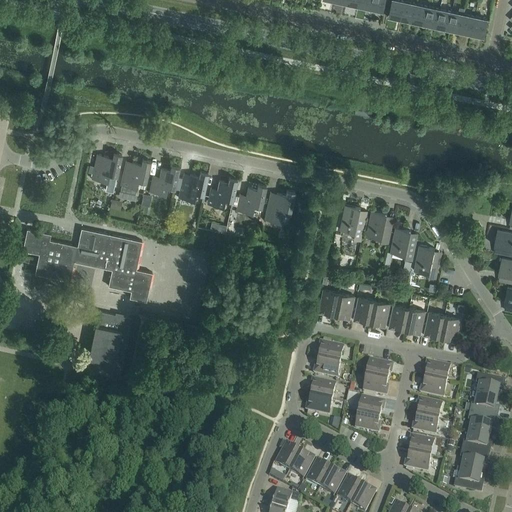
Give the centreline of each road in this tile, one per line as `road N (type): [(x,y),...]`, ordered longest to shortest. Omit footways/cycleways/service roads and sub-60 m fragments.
road 1 (residential): [(0,159),(40,167),(102,131),(412,198),(434,217),(504,329)]
road 2 (secondary): [(99,2),(485,85)]
road 3 (residential): [(490,59),(234,8)]
road 4 (residential): [(291,413),(307,328),(412,345)]
road 5 (residential): [(390,470),(412,345)]
